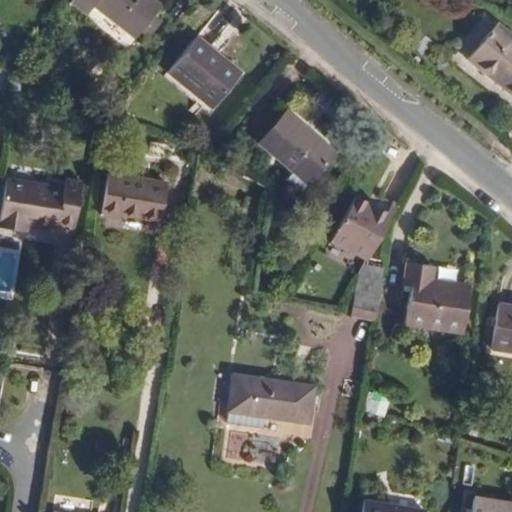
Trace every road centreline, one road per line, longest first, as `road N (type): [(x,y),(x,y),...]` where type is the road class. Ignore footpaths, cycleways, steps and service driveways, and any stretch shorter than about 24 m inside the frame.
road 1 (tertiary): [(274,0),(511,190)]
road 2 (unknown): [(131,511),(161,339)]
